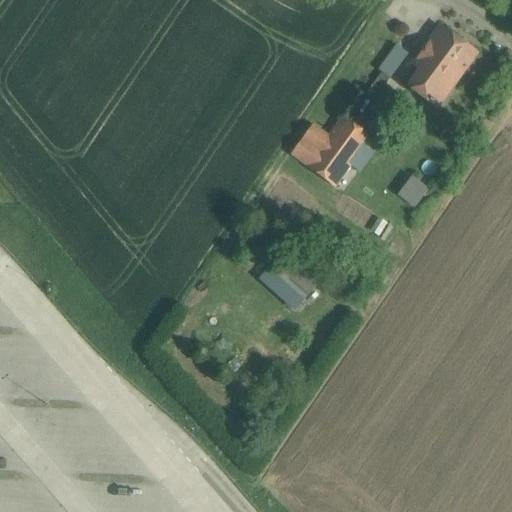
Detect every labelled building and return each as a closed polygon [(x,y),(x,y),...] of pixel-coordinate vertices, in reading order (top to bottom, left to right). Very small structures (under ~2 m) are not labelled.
[(475,55),(441,30),(415,65),(429,75),(417,91),(437,106),(475,55)] [(397,46),(380,70),(383,72),(391,78),(408,54),(397,46)] [(383,72),(368,93),(375,99),(391,78),(383,72)] [(368,139),(343,121),(329,140),(323,149),(348,167),(368,139)] [(348,167),(323,149),(329,140),(313,128),(294,154),(310,166),(310,167),(335,185),(348,167)] [(403,195),(419,206),(433,187),(417,176),(403,195)] [(299,309),(314,292),(278,262),(264,279),(299,309)] [(239,511),(208,478),(198,487),(220,511),(239,511)]
